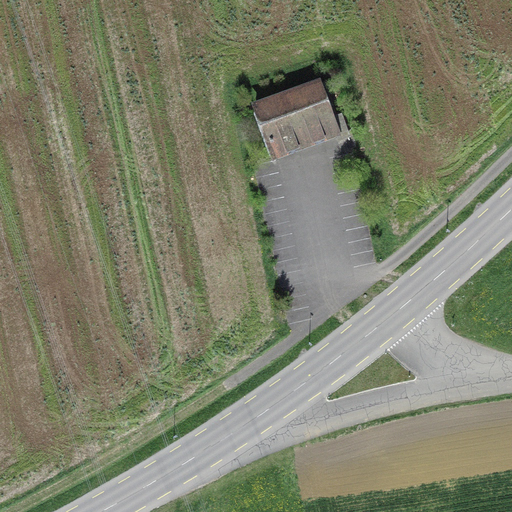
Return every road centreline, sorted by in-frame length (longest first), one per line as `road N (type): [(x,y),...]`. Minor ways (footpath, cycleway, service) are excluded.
road 1 (unclassified): [(495,379),(233,431)]
road 2 (track): [(7,511),(225,386)]
road 3 (primary): [(391,315),(233,431)]
road 4 (primary): [(511,206),(391,315)]
road 5 (primary): [(233,431),(101,511)]
road 6 (unclassified): [(391,315),(495,379)]
